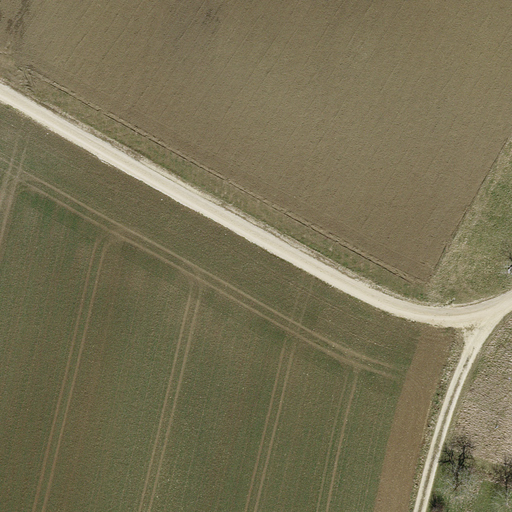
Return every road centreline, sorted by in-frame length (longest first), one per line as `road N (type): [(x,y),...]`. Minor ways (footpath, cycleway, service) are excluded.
road 1 (track): [(0,92),(385,303),(485,311),(511,300)]
road 2 (track): [(422,511),(485,311)]
